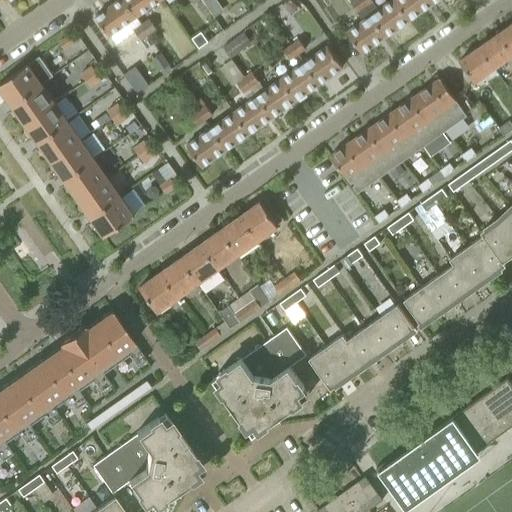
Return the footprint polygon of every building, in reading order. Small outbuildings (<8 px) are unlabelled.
[(124,0),(117,0),(95,16),(109,35),(135,16),(124,0)] [(124,0),(135,16),(146,9),(158,0),(124,0)] [(365,6),(360,0),(352,0),(350,1),(357,12),(365,6)] [(409,19),(395,0),(390,0),(378,9),(373,1),(365,6),(370,14),(386,35),(409,19)] [(432,3),(430,0),(395,0),(409,19),(432,3)] [(386,35),(370,14),(365,6),(357,12),(363,19),(347,31),(362,52),(386,35)] [(141,25),(149,35),(156,30),(150,22),(148,20),(141,25)] [(511,22),(498,32),(511,51),(511,22)] [(141,40),(149,35),(141,25),(134,30),(141,40)] [(192,38),(199,48),(208,41),(201,32),(192,38)] [(511,53),(511,51),(498,32),(479,46),(494,66),(511,53)] [(64,49),(74,41),(72,38),(69,34),(59,42),(64,49)] [(232,60),(252,45),(244,35),(224,49),(232,60)] [(298,39),(292,43),(299,55),(306,50),(305,49),(305,48),(298,39)] [(291,60),(299,55),(292,43),(283,49),(290,59),(291,59),(291,60)] [(311,56),(304,62),(318,83),(342,66),(327,45),(314,55),(311,56)] [(494,66),(479,46),(460,60),(474,80),(494,66)] [(170,65),(161,52),(152,59),(160,71),(170,65)] [(297,67),(280,78),(295,99),(318,83),(304,62),(297,67)] [(42,83),(28,63),(0,83),(0,88),(11,104),(42,83)] [(127,72),(141,87),(150,79),(135,64),(127,72)] [(86,80),(96,73),(95,71),(91,65),(81,73),(86,80)] [(252,71),(244,76),(251,86),(259,81),(252,71)] [(95,83),(101,79),(96,73),(86,80),(90,87),(95,83)] [(244,76),(236,82),(243,92),(251,86),(244,76)] [(453,95),(440,77),(418,93),(444,131),(467,115),(453,95)] [(265,89),(257,95),(272,116),(295,99),(280,78),(265,89)] [(55,101),(42,83),(11,104),(24,123),(55,101)] [(444,131),(418,93),(396,108),(423,146),(444,131)] [(249,100),(234,111),(249,132),(272,116),(257,95),(249,100)] [(68,120),(55,101),(24,123),(37,141),(68,120)] [(122,110),(117,103),(107,110),(112,117),(122,110)] [(206,105),(198,110),(205,120),(213,114),(206,105)] [(423,146),(396,108),(374,123),(401,161),(423,146)] [(117,124),(127,117),(122,110),(112,117),(117,124)] [(198,110),(190,115),(197,125),(205,120),(198,110)] [(234,111),(210,128),(220,141),(225,149),(249,132),(234,111)] [(511,127),(511,123),(509,119),(499,126),(504,134),(511,127)] [(51,160),(81,139),(68,120),(37,141),(51,160)] [(132,121),(123,128),(127,135),(137,127),(132,121)] [(401,161),(374,123),(353,138),(379,176),(401,161)] [(203,133),(187,144),(202,166),(225,149),(220,141),(210,128),(203,133)] [(357,192),(379,176),(353,138),(330,154),(357,192)] [(64,179),(94,157),(81,139),(51,160),(64,179)] [(511,140),(511,139),(489,154),(495,161),(511,148),(511,140)] [(149,147),(144,140),(133,147),(138,154),(149,147)] [(153,154),(149,147),(138,154),(143,161),(153,154)] [(466,161),(476,154),(471,147),(461,154),(466,161)] [(495,161),(489,154),(469,168),(474,176),(495,161)] [(95,185),(107,176),(95,159),(94,157),(64,179),(77,197),(95,185)] [(454,169),(449,162),(439,169),(444,176),(454,169)] [(474,176),(469,168),(448,183),(453,191),(468,180),(474,176)] [(120,195),(107,176),(95,185),(77,197),(90,216),(95,212),(120,195)] [(433,184),(428,177),(417,184),(422,192),(433,184)] [(175,185),(170,178),(160,185),(165,192),(175,185)] [(442,188),(431,195),(436,203),(447,195),(442,188)] [(401,207),(411,200),(406,192),(396,200),(401,207)] [(134,214),(120,195),(95,212),(90,216),(95,224),(104,235),(117,226),(134,214)] [(436,203),(431,195),(420,203),(426,210),(436,203)] [(260,201),(240,215),(257,240),(278,226),(260,201)] [(511,205),(497,218),(511,237),(511,205)] [(389,215),(384,208),(374,215),(379,222),(389,215)] [(408,211),(398,219),(403,226),(413,219),(408,211)] [(240,215),(220,229),(237,254),(257,240),(240,215)] [(511,254),(511,237),(497,218),(481,231),(483,234),(503,261),(511,255),(511,254)] [(403,226),(398,219),(387,226),(392,234),(403,226)] [(220,229),(200,243),(217,268),(237,254),(220,229)] [(503,261),(483,234),(466,246),(488,276),(505,264),(503,261)] [(369,250),(380,242),(374,235),(364,243),(369,250)] [(200,243),(180,257),(197,282),(217,268),(200,243)] [(488,276),(466,246),(450,258),(453,262),(471,288),(488,276)] [(352,262),(362,255),(357,247),(346,255),(352,262)] [(180,257),(160,271),(177,296),(197,282),(180,257)] [(453,262),(436,274),(455,300),(471,288),(453,262)] [(334,264),(323,271),(328,279),(339,271),(334,264)] [(208,288),(226,276),(222,269),(203,282),(208,288)] [(177,296),(160,271),(139,286),(157,311),(177,296)] [(299,278),(294,271),(284,278),(290,286),(300,279),(299,278)] [(328,279),(323,271),(313,279),(318,286),(328,279)] [(436,274),(420,286),(438,312),(455,300),(436,274)] [(290,286),(284,278),(273,285),(279,293),(290,286)] [(248,291),(238,298),(250,314),(260,307),(260,306),(269,300),(257,283),(248,290),(248,291)] [(438,312),(420,286),(403,298),(422,324),(438,312)] [(300,287),(290,295),(295,302),(306,295),(300,287)] [(295,302),(290,295),(279,302),(285,310),(295,302)] [(250,314),(238,298),(218,312),(224,319),(230,327),(230,328),(250,314)] [(397,304),(380,316),(398,341),(414,329),(397,304)] [(110,308),(0,383),(0,457),(1,459),(11,453),(3,441),(18,431),(26,442),(36,436),(28,424),(43,414),(51,425),(60,419),(52,406),(67,396),(75,407),(85,401),(77,389),(92,380),(99,391),(109,384),(102,373),(115,364),(128,354),(136,366),(146,359),(110,308)] [(380,316),(363,327),(381,352),(398,341),(380,316)] [(270,379),(289,366),(306,354),(286,326),(274,335),(269,339),(242,358),(253,374),(270,379)] [(205,334),(210,342),(221,335),(220,334),(215,327),(205,334)] [(381,352),(363,327),(347,339),(364,364),(381,352)] [(200,349),(210,342),(205,334),(194,341),(200,349)] [(343,334),(326,346),(347,376),(364,364),(347,339),(343,334)] [(347,376),(326,346),(309,358),(330,388),(347,376)] [(253,374),(242,358),(241,357),(220,372),(225,379),(218,384),(238,413),(248,426),(255,421),(259,428),(274,418),(302,398),(297,392),(304,387),(289,366),(270,379),(268,395),(251,393),(253,374)] [(253,374),(251,393),(268,395),(270,379),(253,374)] [(394,489),(402,501),(511,424),(511,385),(506,378),(376,469),(392,491),(394,489)] [(140,394),(150,387),(145,380),(135,387),(140,394)] [(140,394),(135,387),(125,394),(130,401),(140,394)] [(125,394),(115,401),(120,408),(130,401),(125,394)] [(120,408),(115,401),(105,408),(110,415),(120,408)] [(105,408),(95,415),(100,422),(110,415),(105,408)] [(95,415),(85,422),(90,429),(95,425),(100,422),(95,415)] [(163,471),(144,468),(127,480),(142,501),(149,496),(154,503),(182,483),(196,473),(191,466),(198,461),(188,447),(168,419),(161,424),(156,417),(135,432),(135,433),(148,450),(167,452),(163,471)] [(148,450),(135,433),(111,450),(108,452),(104,455),(91,464),(111,492),(127,480),(144,468),(148,450)] [(60,457),(65,465),(76,457),(71,450),(60,457)] [(148,450),(144,468),(163,471),(167,452),(148,450)] [(65,465),(60,457),(50,465),(55,472),(65,465)] [(27,481),(32,488),(42,481),(37,474),(27,481)] [(318,511),(366,511),(383,501),(366,476),(364,478),(317,511),(318,511)] [(32,488),(27,481),(16,489),(21,496),(32,488)] [(96,508),(98,511),(124,511),(113,496),(96,508)] [(0,511),(9,504),(4,497),(0,499),(0,511)]
